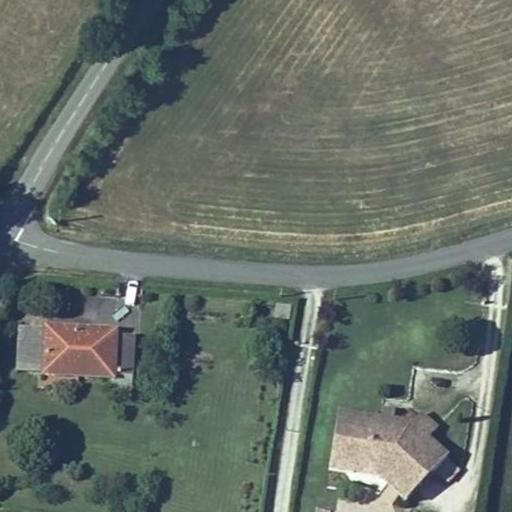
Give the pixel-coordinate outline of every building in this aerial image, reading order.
[(40,389),(43,341),(13,339),(10,387),(40,389)] [(129,408),(133,347),(43,341),(40,389),(99,393),(98,406),(129,408)] [(361,470),(391,476),(408,494),(427,477),(437,489),(452,475),(434,455),(444,446),(429,429),(419,438),(400,434),(399,439),(389,437),(390,433),(344,424),(334,480),(358,485),(361,470)] [(400,434),(402,426),(392,424),(390,433),(389,437),(399,439),(400,434)] [(361,470),(358,485),(384,490),(404,511),(412,511),(437,489),(427,477),(408,494),(391,476),(361,470)]
